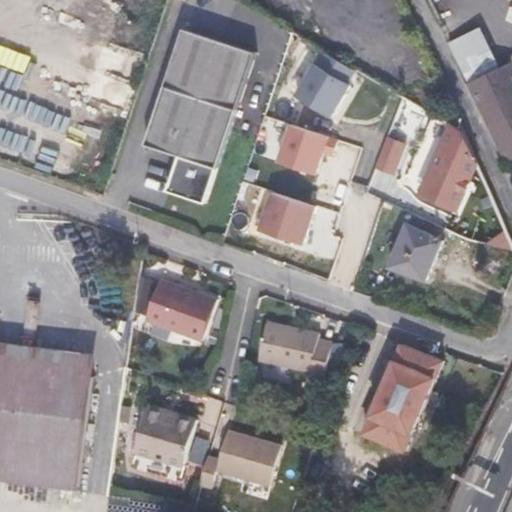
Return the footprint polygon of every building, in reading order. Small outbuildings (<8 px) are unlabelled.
[(469,82),(503,67),(483,24),(450,42),(469,82)] [(154,145),(186,156),(177,191),(214,201),(260,48),(188,28),(154,145)] [(511,61),(503,67),(469,82),(494,132),(508,162),(511,160),(511,61)] [(479,161),(464,130),(451,124),(422,197),(457,212),(479,161)] [(323,180),(335,139),(291,125),(279,167),(323,180)] [(275,192),(260,233),(305,249),(320,208),(275,192)] [(446,241),(409,226),(391,272),(427,286),(446,241)] [(139,277),(135,313),(150,317),(161,283),(139,277)] [(163,282),(161,283),(150,317),(149,323),(204,341),(218,301),(163,282)] [(267,322),(262,359),(316,368),(315,375),(329,377),(335,340),(320,337),(321,330),(267,322)] [(442,366),(399,347),(359,434),(400,455),(442,366)] [(0,370),(95,382),(98,360),(0,348),(0,370)] [(0,482),(82,492),(95,382),(0,370),(0,482)] [(172,420),(147,413),(134,453),(178,466),(194,419),(174,414),(172,420)] [(205,456),(195,487),(210,490),(215,472),(264,487),(277,446),(229,430),(218,460),(205,456)]
